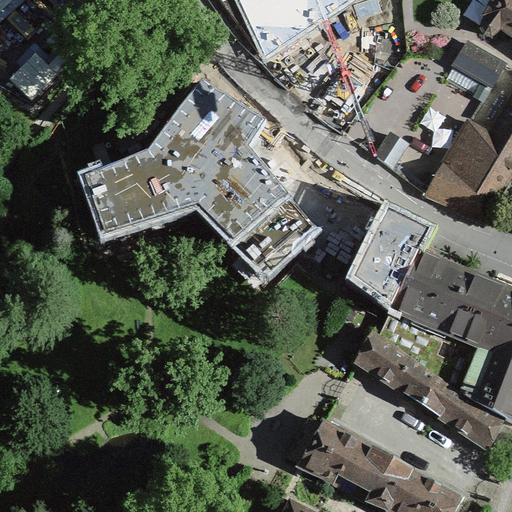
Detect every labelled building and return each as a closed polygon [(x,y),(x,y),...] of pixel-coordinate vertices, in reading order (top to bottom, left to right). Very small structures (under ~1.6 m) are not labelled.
[(354,0),(236,0),(264,58),(354,0)] [(496,33),(500,27),(511,35),(511,0),(495,0),(485,17),(488,19),(483,24),(482,26),(482,28),(483,31),(484,33),(486,35),(489,36),(491,36),(494,35),(496,33)] [(505,65),(468,43),(445,80),(484,102),(505,65)] [(270,125),(202,81),(147,155),(81,180),(104,243),(198,214),(265,282),(321,233),(252,152),(261,138),(270,125)] [(469,122),(426,194),(484,218),(511,171),(511,103),(493,136),(469,122)] [(390,133),(373,156),(393,170),(410,147),(390,133)] [(434,226),(385,203),(374,226),(350,277),(388,309),(420,255),(434,226)] [(511,287),(446,260),(425,253),(400,312),(398,319),(391,316),(384,330),(380,338),(468,400),(504,420),(511,423),(511,287)] [(380,338),(384,330),(378,326),(376,329),(375,329),(373,333),(380,338)] [(380,338),(373,333),(357,362),(424,406),(488,449),(504,420),(468,400),(380,338)] [(457,511),(466,496),(322,420),(297,467),(383,511),(457,511)] [(307,511),(291,503),(286,511),(307,511)]
